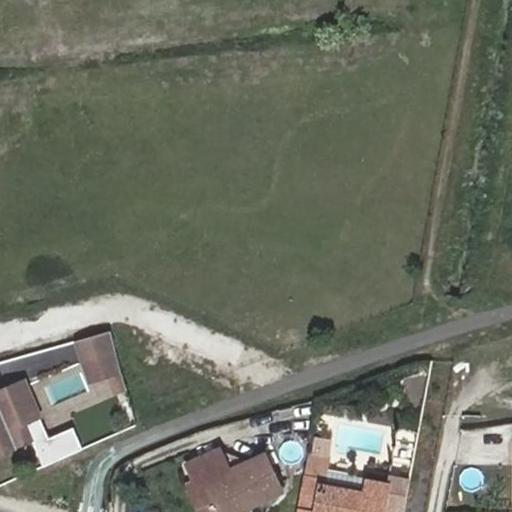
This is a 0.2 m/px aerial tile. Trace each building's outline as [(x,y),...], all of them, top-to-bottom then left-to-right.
[(109,326),(72,336),(82,362),(102,357),(108,377),(124,372),(109,326)] [(102,357),(82,362),(90,381),(108,377),(102,357)] [(0,384),(0,403),(2,408),(16,402),(29,433),(33,432),(26,415),(39,409),(23,374),(0,384)] [(0,403),(0,448),(18,442),(17,439),(29,433),(16,402),(2,408),(0,403)] [(196,499),(202,511),(251,511),(277,499),(260,464),(225,481),(219,468),(183,486),(190,502),(196,499)] [(405,511),(409,490),(393,487),(367,483),(365,492),(327,485),(327,480),(308,477),(301,511),(405,511)] [(184,511),(202,511),(196,499),(190,502),(182,506),(184,511)]
